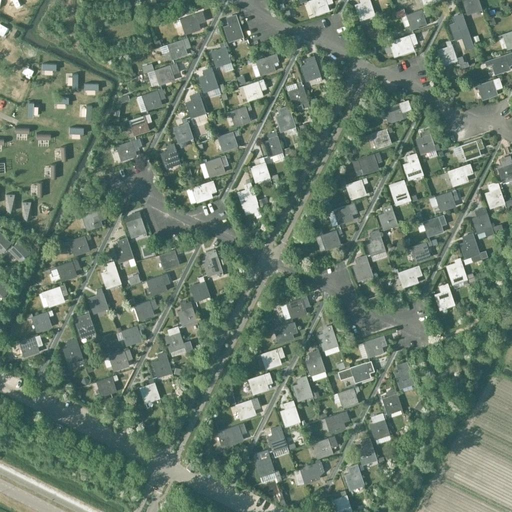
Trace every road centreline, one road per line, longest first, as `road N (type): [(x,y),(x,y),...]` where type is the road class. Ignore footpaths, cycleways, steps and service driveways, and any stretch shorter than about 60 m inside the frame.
road 1 (unknown): [(301,33),(103,434)]
road 2 (unknown): [(425,96),(224,494)]
